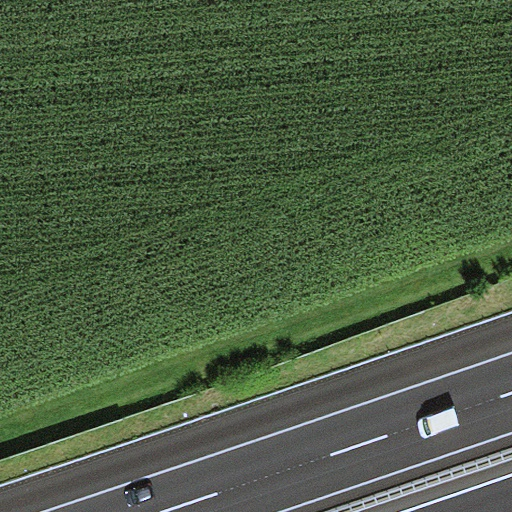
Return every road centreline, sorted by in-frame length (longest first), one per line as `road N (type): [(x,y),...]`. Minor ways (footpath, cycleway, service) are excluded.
road 1 (track): [(511,237),(0,421)]
road 2 (motorway): [(511,392),(161,511)]
